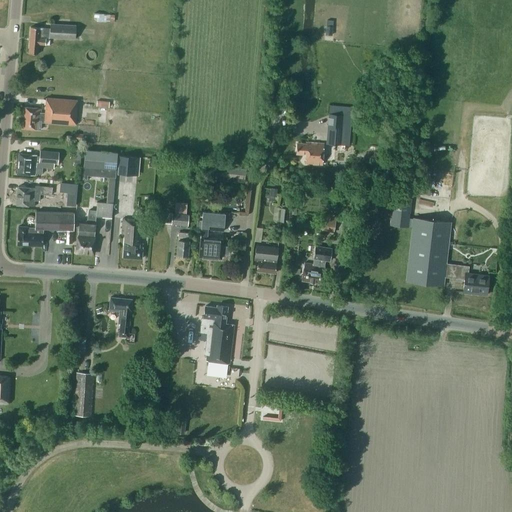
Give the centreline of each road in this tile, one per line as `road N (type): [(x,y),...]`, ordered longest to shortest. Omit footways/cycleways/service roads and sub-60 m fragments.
road 1 (tertiary): [(511,333),(193,284),(0,266)]
road 2 (unclassified): [(0,181),(11,38)]
